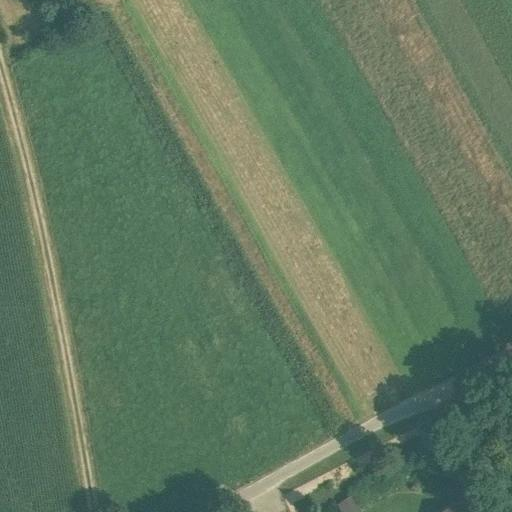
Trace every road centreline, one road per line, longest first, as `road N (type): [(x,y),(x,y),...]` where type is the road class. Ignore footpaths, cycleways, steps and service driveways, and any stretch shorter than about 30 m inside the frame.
road 1 (track): [(90,511),(55,300),(0,70)]
road 2 (unclassified): [(461,378),(208,511)]
